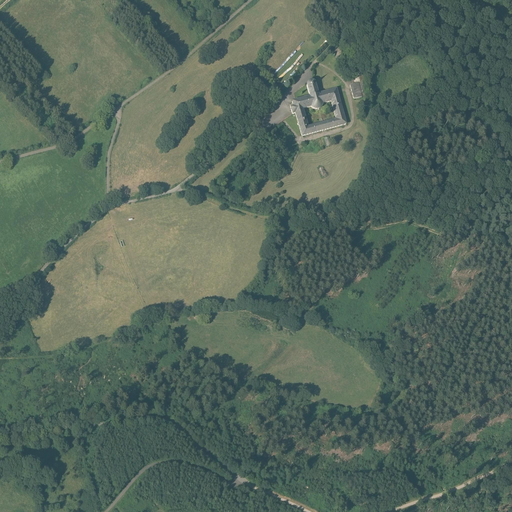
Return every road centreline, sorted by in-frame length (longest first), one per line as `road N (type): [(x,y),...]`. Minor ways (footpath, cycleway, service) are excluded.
road 1 (track): [(0,299),(21,294),(91,221),(175,189),(254,129),(357,18)]
road 2 (track): [(0,161),(76,138),(250,0)]
road 3 (track): [(240,480),(160,417),(0,435)]
road 4 (track): [(175,189),(263,218),(334,224)]
road 5 (track): [(106,511),(139,473),(161,462),(240,480)]
road 6 (track): [(511,464),(389,511)]
